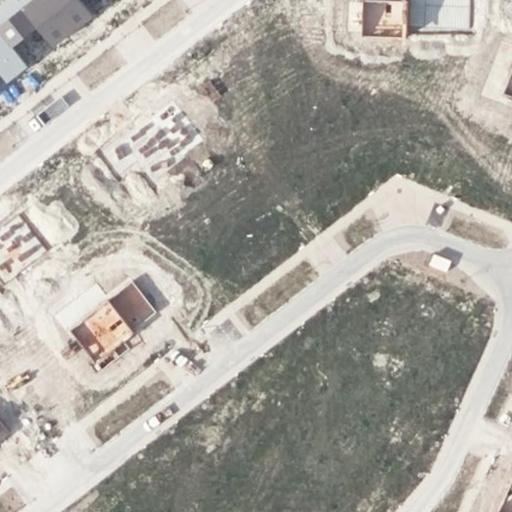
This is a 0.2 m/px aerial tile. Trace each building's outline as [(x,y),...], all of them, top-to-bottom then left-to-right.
[(364,0),(363,35),(408,37),(408,27),(409,0),(364,0)] [(409,0),(408,27),(469,29),(470,0),(409,0)] [(511,69),(503,92),(511,95),(511,69)] [(142,121),(103,152),(120,174),(137,161),(144,170),(176,146),(183,156),(203,140),(173,101),(153,116),(152,114),(142,121)] [(0,280),(4,285),(47,251),(18,215),(0,228),(0,280)] [(132,281),(70,329),(103,370),(120,356),(114,349),(124,341),(135,333),(133,331),(157,312),(132,281)] [(131,348),(124,341),(114,349),(120,356),(125,353),(131,348)] [(0,419),(8,430),(19,422),(0,396),(0,419)] [(0,440),(10,433),(0,419),(0,440)] [(511,511),(511,480),(511,482),(498,511),(500,511),(511,511)]
